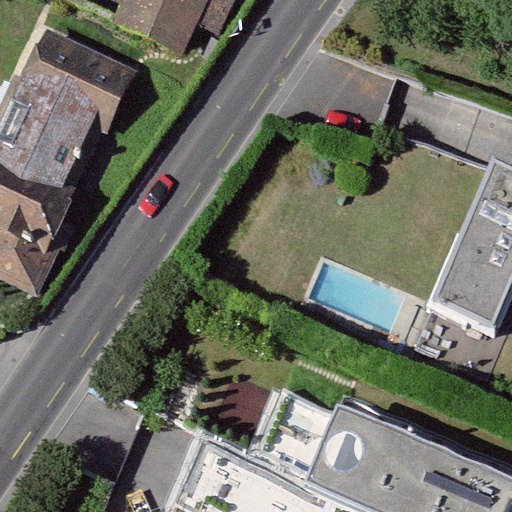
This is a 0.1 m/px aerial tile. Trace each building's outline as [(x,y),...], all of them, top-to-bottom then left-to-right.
[(138,0),(125,29),(178,53),(203,0),(138,0)] [(0,287),(39,306),(81,216),(67,210),(102,137),(112,142),(142,78),(49,34),(0,137),(0,287)] [(511,313),(511,181),(494,174),(434,318),(499,345),(511,313)] [(511,511),(511,487),(340,414),(305,495),(300,509),(307,511),(511,511)] [(307,511),(300,509),(305,495),(196,450),(170,511),(307,511)]
